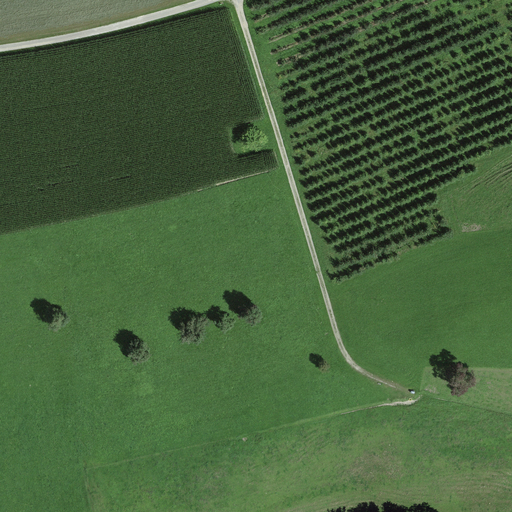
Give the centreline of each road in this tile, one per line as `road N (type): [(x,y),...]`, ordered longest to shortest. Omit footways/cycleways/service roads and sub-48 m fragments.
road 1 (track): [(409,387),(373,373),(343,346),(238,0)]
road 2 (track): [(0,47),(209,0)]
